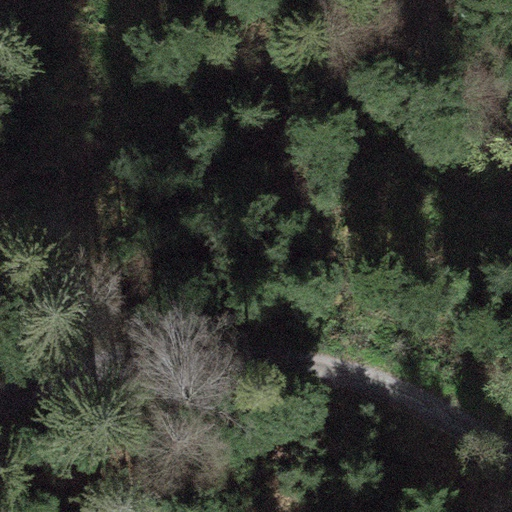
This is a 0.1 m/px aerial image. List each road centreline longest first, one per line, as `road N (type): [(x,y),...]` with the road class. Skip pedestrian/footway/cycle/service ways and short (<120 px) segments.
road 1 (track): [(0,171),(211,95),(262,88),(306,94),(377,124),(511,199)]
road 2 (track): [(0,399),(115,362),(212,351),(320,363),(426,400),(511,451)]
